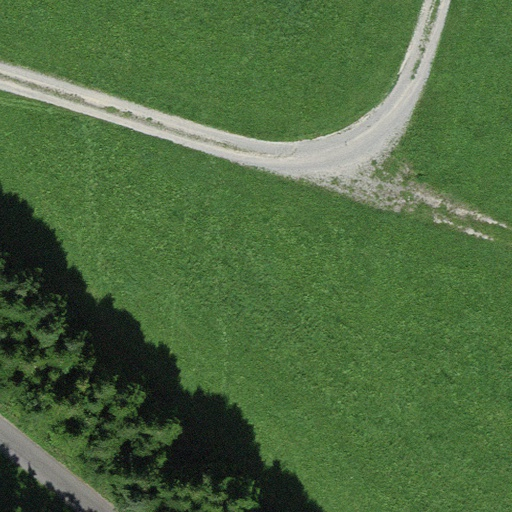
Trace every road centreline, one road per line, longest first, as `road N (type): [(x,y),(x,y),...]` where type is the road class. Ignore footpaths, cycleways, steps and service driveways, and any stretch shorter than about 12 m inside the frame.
road 1 (track): [(0,44),(511,189)]
road 2 (track): [(442,166),(485,0)]
